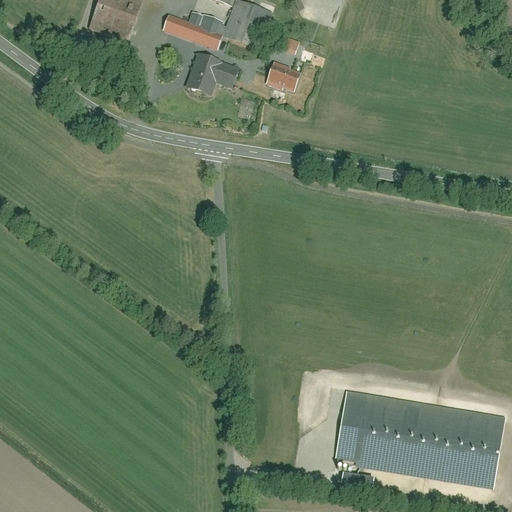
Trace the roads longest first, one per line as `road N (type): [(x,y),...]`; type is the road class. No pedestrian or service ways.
road 1 (unclassified): [(234,511),(217,148)]
road 2 (secondary): [(217,148),(511,197)]
road 3 (secondary): [(0,43),(123,125),(217,148)]
